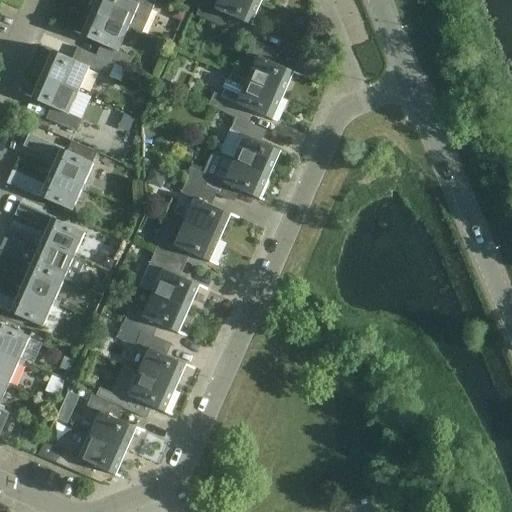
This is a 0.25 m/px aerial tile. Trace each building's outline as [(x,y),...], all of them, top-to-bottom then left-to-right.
[(95,9),(94,12),(129,27),(142,33),(156,0),(92,0),(90,6),(95,9)] [(202,2),(196,15),(221,26),(226,14),(248,24),(258,28),(268,4),(259,0),(217,0),(215,7),(202,2)] [(187,12),(185,11),(177,8),(174,14),(176,19),(180,21),(182,22),(187,12)] [(118,50),(129,27),(94,12),(83,36),(106,46),(101,57),(108,60),(107,60),(114,64),(125,68),(131,56),(118,50)] [(256,56),(246,79),(281,95),(292,71),(268,61),(274,49),(249,38),(244,50),(256,56)] [(84,49),(78,62),(55,51),(45,75),(79,90),(89,67),(102,73),(109,76),(114,64),(107,60),(108,60),(101,57),(84,49)] [(169,87),(174,77),(165,73),(161,84),(169,87)] [(217,94),(211,107),(236,118),(242,120),(248,123),(253,112),(270,119),(281,95),(246,79),(232,73),(222,97),(217,94)] [(68,115),(79,90),(45,75),(33,100),(56,110),(51,121),(75,132),(80,120),(68,115)] [(220,153),(232,158),(267,174),(278,150),(255,140),(260,128),(248,123),(242,120),(236,118),(220,153)] [(57,161),(52,173),(83,186),(93,163),(64,150),(64,149),(29,133),(23,147),(57,161)] [(204,189),(207,190),(211,192),(228,200),(234,188),(257,198),(267,174),(232,158),(222,182),(209,177),(204,189)] [(202,173),(203,169),(192,164),(190,168),(202,173)] [(52,173),(46,185),(13,171),(7,184),(42,200),(43,198),(72,211),(83,186),(52,173)] [(211,192),(207,190),(204,189),(186,180),(180,193),(192,199),(182,221),(207,232),(218,237),(229,213),(206,203),(211,192)] [(55,219),(55,217),(21,202),(14,216),(48,231),(43,243),(73,256),(84,232),(55,219)] [(218,237),(207,232),(182,221),(172,244),(160,239),(155,251),(179,262),(184,251),(207,261),(218,237)] [(5,238),(0,248),(0,251),(63,280),(74,285),(85,261),(73,256),(43,243),(38,253),(5,238)] [(22,290),(53,303),(63,280),(0,251),(0,267),(27,279),(22,290)] [(151,293),(187,309),(197,285),(174,274),(179,262),(155,251),(139,288),(151,293)] [(102,268),(113,272),(118,261),(111,259),(105,261),(102,268)] [(102,297),(106,287),(101,285),(94,287),(92,292),(102,297)] [(42,327),(53,303),(22,290),(17,301),(0,293),(0,309),(12,315),(13,314),(42,327)] [(176,333),(187,309),(151,293),(141,316),(129,311),(123,324),(141,332),(141,331),(148,334),(153,323),(176,333)] [(0,325),(1,323),(0,322),(0,352),(19,361),(30,338),(0,325)] [(148,350),(138,372),(172,388),(183,364),(160,354),(166,342),(148,334),(141,331),(141,332),(135,344),(148,350)] [(0,380),(9,384),(19,361),(0,352),(0,380)] [(162,411),(172,388),(138,372),(128,395),(115,389),(110,402),(116,404),(116,405),(134,413),(139,401),(162,411)] [(0,404),(9,384),(0,380),(0,404)] [(98,412),(88,435),(123,451),(134,426),(111,416),(116,405),(116,404),(110,402),(92,394),(86,407),(98,412)] [(0,434),(9,413),(0,408),(0,434)] [(113,475),(123,451),(88,435),(78,458),(66,453),(60,465),(85,476),(90,465),(113,475)] [(59,458),(60,448),(41,446),(40,456),(59,458)]
